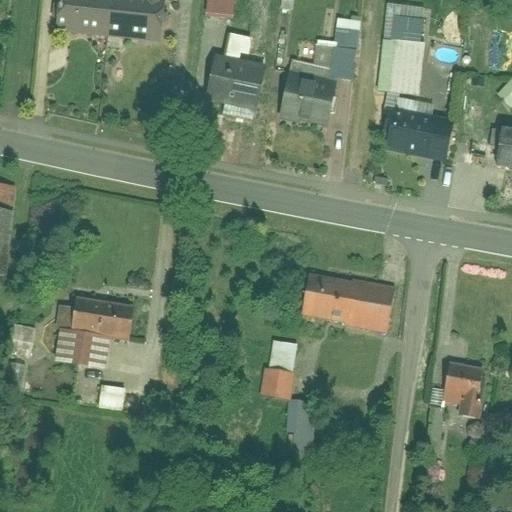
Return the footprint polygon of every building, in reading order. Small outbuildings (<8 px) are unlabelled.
[(56,3),(54,33),(144,40),(146,14),(163,16),(164,0),(55,0),(55,3),(56,3)] [(287,69),(278,116),(325,125),(332,85),(346,87),(355,40),(331,36),(328,54),(317,53),(314,74),(287,69)] [(427,67),(461,70),(463,48),(429,45),(427,67)] [(217,59),(208,103),(256,112),(263,75),(245,71),(249,51),(232,48),(229,62),(217,59)] [(511,81),(496,97),(510,111),(511,108),(511,81)] [(386,109),(379,152),(445,163),(452,120),(386,109)] [(511,136),(493,134),(489,166),(511,168),(511,136)] [(0,280),(5,281),(14,218),(0,215),(0,280)] [(392,290),(304,276),(299,310),(386,324),(392,290)] [(77,299),(70,332),(127,344),(134,311),(77,299)] [(13,327),(12,343),(33,344),(34,328),(13,327)] [(294,371),(297,346),(273,343),(269,368),(294,371)] [(289,404),(295,376),(265,370),(260,398),(289,404)] [(456,371),(449,416),(480,420),(486,375),(456,371)] [(124,411),(125,390),(101,389),(100,410),(124,411)] [(347,439),(347,407),(289,407),(289,459),(314,459),(314,439),(347,439)]
